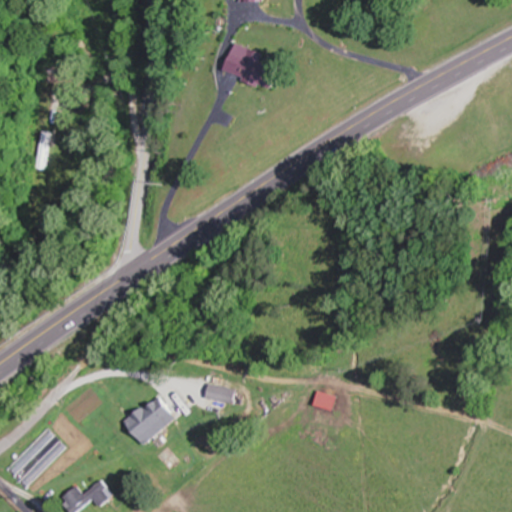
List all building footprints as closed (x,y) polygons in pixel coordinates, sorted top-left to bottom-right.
[(279,88),(285,69),(266,62),(269,54),(253,49),(251,55),(239,51),(231,73),(279,88)] [(47,82),(69,82),(69,60),(47,60),(47,82)] [(52,132),(43,131),(39,169),(48,170),(52,132)] [(209,397),(235,404),(239,390),(213,383),(209,397)] [(148,445),(180,418),(161,396),(130,422),(148,445)] [(81,511),(98,500),(103,507),(116,498),(103,482),(87,494),(81,487),(66,498),(76,511),(81,511)]
